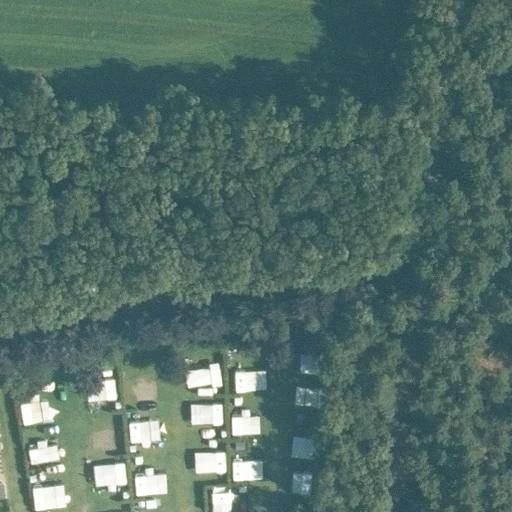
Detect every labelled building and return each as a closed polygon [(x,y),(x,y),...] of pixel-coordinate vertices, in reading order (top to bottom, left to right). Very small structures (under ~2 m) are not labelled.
[(203,357),(203,378),(234,377),(233,356),(203,357)] [(271,358),(238,360),(239,380),(272,379),(271,358)] [(138,387),(167,386),(166,365),(137,366),(138,387)] [(308,373),(307,393),(334,394),(335,374),(308,373)] [(130,374),(97,375),(98,396),(130,395),(130,374)] [(52,393),(32,396),(35,416),(55,413),(52,393)] [(134,410),(97,411),(98,428),(135,427),(134,410)] [(328,437),(330,422),(314,420),(313,435),(328,437)] [(205,437),(206,458),(236,457),(236,436),(205,437)] [(177,453),(176,439),(162,439),(163,453),(177,453)] [(10,441),(0,440),(0,456),(9,457),(10,441)] [(146,484),(170,483),(169,454),(145,455),(146,484)] [(323,487),(327,468),(308,464),(304,482),(323,487)] [(0,474),(0,491),(17,491),(16,474),(0,474)] [(48,501),(69,498),(65,475),(44,478),(48,501)] [(245,478),(223,479),(224,511),(247,511),(245,478)] [(0,499),(0,511),(14,511),(14,492),(0,492),(0,499)] [(146,505),(147,511),(179,511),(178,499),(146,505)]
